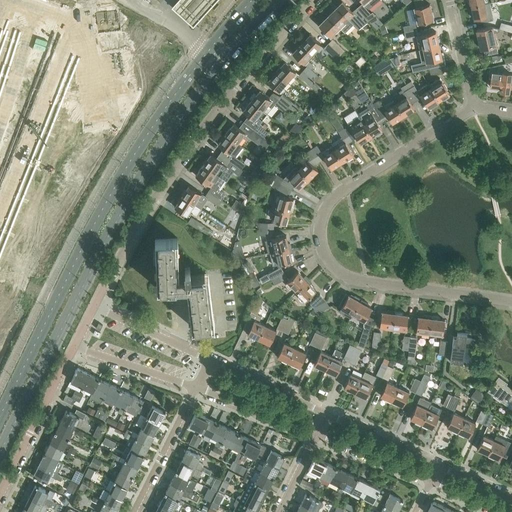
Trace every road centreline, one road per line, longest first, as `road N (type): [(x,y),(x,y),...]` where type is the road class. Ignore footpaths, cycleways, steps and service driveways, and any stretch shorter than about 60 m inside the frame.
road 1 (secondary): [(0,453),(120,212),(185,112),(278,0)]
road 2 (secondary): [(254,0),(137,147),(0,414)]
road 3 (residential): [(511,301),(365,283),(340,273),(321,242),(330,203),(473,108)]
road 4 (residential): [(95,305),(197,135),(315,0)]
road 5 (residential): [(0,493),(74,348)]
road 6 (residential): [(134,511),(196,387)]
road 7 (residential): [(196,387),(315,436)]
road 8 (residential): [(326,411),(209,358)]
road 9 (residential): [(74,348),(196,387)]
road 10 (residential): [(439,467),(326,411)]
road 11 (residential): [(209,358),(95,305)]
road 12 (residential): [(315,436),(431,483)]
